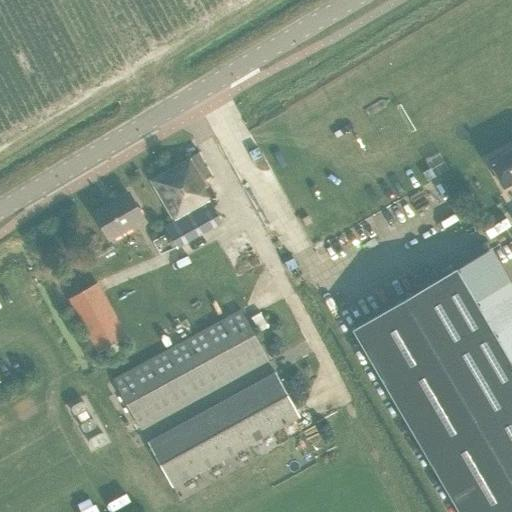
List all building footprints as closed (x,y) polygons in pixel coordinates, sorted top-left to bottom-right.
[(511,146),(488,158),(498,179),(503,189),(511,184),(511,146)] [(172,220),(163,226),(177,249),(222,223),(210,201),(211,201),(204,188),(209,186),(207,181),(212,176),(199,152),(151,180),(172,220)] [(117,206),(97,218),(111,241),(145,222),(128,193),(114,202),(117,206)] [(173,274),(188,304),(229,283),(211,252),(173,274)] [(511,511),(511,363),(457,270),(352,331),(458,511),(511,511)] [(97,354),(127,337),(98,283),(67,300),(97,354)] [(268,361),(241,309),(113,379),(140,430),(268,361)] [(300,418),(275,373),(147,442),(172,488),(300,418)] [(72,404),(71,408),(74,414),(77,415),(80,414),(83,419),(81,420),(80,426),(83,432),(86,432),(95,427),(96,423),(94,418),(90,417),(87,410),(87,407),(83,400),(81,399),(72,404)] [(90,437),(89,441),(91,447),(95,447),(105,442),(106,439),(102,432),(100,432),(90,437)]
